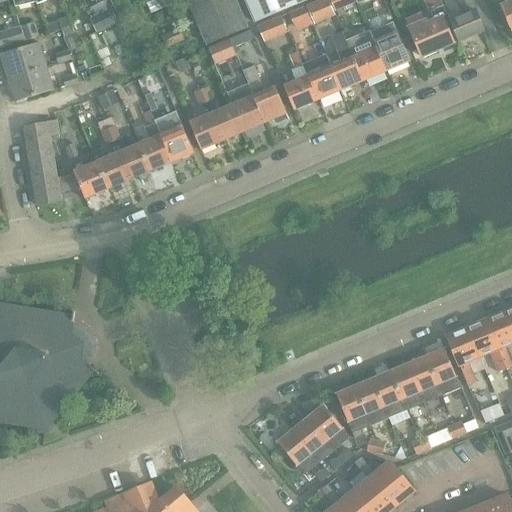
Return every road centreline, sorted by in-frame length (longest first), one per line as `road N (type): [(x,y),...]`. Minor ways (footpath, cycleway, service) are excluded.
road 1 (residential): [(508,72),(125,234)]
road 2 (residential): [(207,419),(511,289)]
road 3 (residential): [(0,489),(207,419)]
road 4 (residential): [(207,419),(125,234)]
road 5 (residential): [(405,511),(425,494),(489,468),(496,486),(437,511)]
road 6 (residential): [(20,254),(0,107)]
road 7 (residential): [(285,511),(207,419)]
